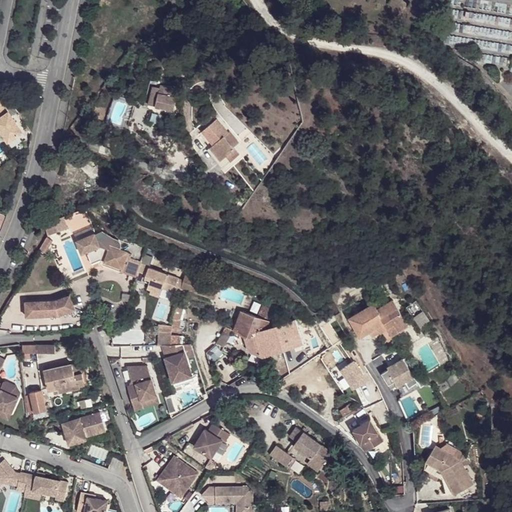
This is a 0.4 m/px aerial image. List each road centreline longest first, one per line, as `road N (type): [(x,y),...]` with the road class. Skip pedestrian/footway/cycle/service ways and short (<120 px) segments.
road 1 (track): [(255,0),(291,36),(414,68),(511,161)]
road 2 (unclassified): [(0,339),(96,340),(147,511)]
road 3 (residential): [(0,260),(27,198),(55,81)]
